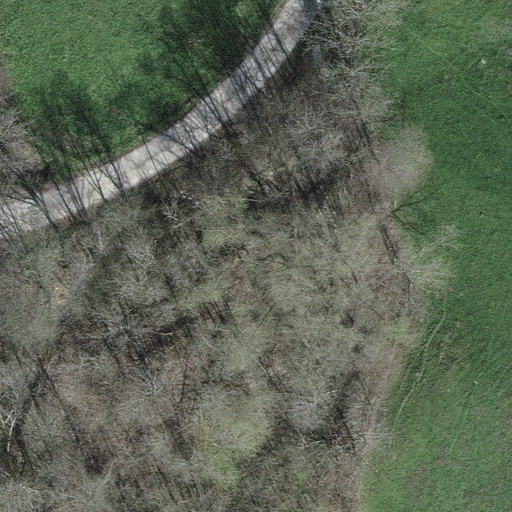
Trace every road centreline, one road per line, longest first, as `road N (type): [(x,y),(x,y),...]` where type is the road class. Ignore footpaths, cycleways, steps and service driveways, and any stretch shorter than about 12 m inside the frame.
road 1 (unclassified): [(0,213),(65,187),(174,117),(261,40),(293,0)]
road 2 (track): [(0,299),(17,341),(139,511)]
